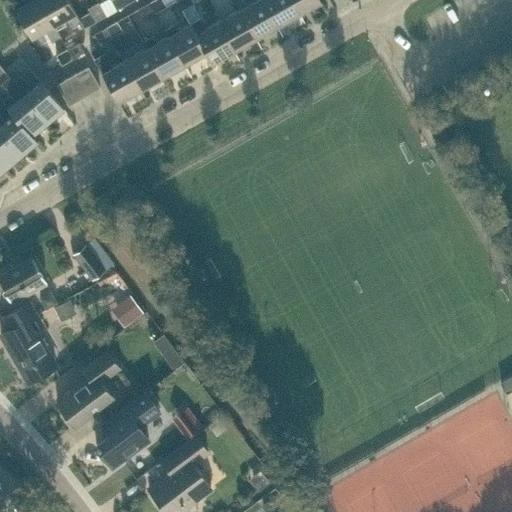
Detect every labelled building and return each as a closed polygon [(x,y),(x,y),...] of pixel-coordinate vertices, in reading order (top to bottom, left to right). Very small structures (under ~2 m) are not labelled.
[(61,37),(54,24),(39,0),(28,0),(15,8),(31,37),(45,30),(52,42),(61,37)] [(76,12),(69,0),(39,0),(54,24),(65,18),(70,27),(80,22),(78,18),(76,12)] [(110,0),(116,9),(127,3),(125,0),(110,0)] [(154,12),(176,0),(175,0),(152,0),(148,3),(154,12)] [(191,0),(176,0),(181,10),(193,3),(191,0)] [(247,0),(238,0),(235,2),(239,9),(255,38),(277,26),(262,0),(254,0),(249,3),(247,0)] [(298,13),(290,0),(262,0),(277,26),(298,13)] [(290,0),(298,13),(321,1),(320,0),(290,0)] [(143,18),(154,12),(148,3),(138,9),(143,18)] [(233,50),(255,38),(239,9),(217,21),(233,50)] [(84,28),(95,21),(90,11),(78,18),(80,22),(84,28)] [(217,21),(206,27),(201,17),(190,23),(206,52),(211,62),(233,50),(217,21)] [(106,27),(111,36),(122,30),(116,21),(106,27)] [(184,64),(206,52),(190,23),(168,35),(184,64)] [(99,43),(111,36),(106,27),(94,34),(99,43)] [(168,35),(157,41),(153,35),(142,41),(146,48),(162,77),(184,64),(168,35)] [(67,49),(72,58),(84,52),(78,42),(67,49)] [(141,89),(162,77),(146,48),(124,60),(141,89)] [(0,58),(0,66),(4,70),(18,58),(11,49),(0,58)] [(61,64),(72,58),(67,49),(56,55),(61,64)] [(124,60),(112,67),(104,53),(94,59),(118,102),(141,89),(124,60)] [(88,66),(78,72),(89,93),(99,87),(88,66)] [(78,72),(68,77),(79,98),(89,93),(78,72)] [(63,107),(39,79),(31,86),(20,74),(12,81),(47,120),(63,107)] [(13,112),(31,134),(47,120),(12,81),(8,76),(1,82),(15,99),(7,107),(12,113),(13,112)] [(68,77),(58,83),(69,104),(79,98),(68,77)] [(13,112),(12,113),(4,119),(0,114),(0,129),(21,153),(36,140),(31,134),(13,112)] [(21,153),(0,129),(0,160),(5,167),(21,153)] [(92,280),(104,271),(86,244),(73,254),(92,280)] [(0,283),(9,303),(47,284),(34,259),(0,275),(0,283)] [(40,299),(46,310),(56,304),(51,293),(40,299)] [(60,318),(74,310),(68,300),(54,307),(60,318)] [(43,328),(35,314),(29,304),(5,317),(11,330),(1,335),(27,383),(55,368),(36,331),(43,328)] [(164,333),(153,341),(172,368),(183,360),(164,333)] [(57,404),(74,426),(113,398),(101,383),(121,367),(108,351),(82,370),(90,380),(57,404)] [(511,384),(499,381),(506,393),(511,389),(511,384)] [(147,393),(102,424),(109,435),(96,445),(112,467),(150,440),(141,427),(160,412),(147,393)] [(195,416),(181,427),(188,436),(202,425),(195,416)] [(219,421),(210,428),(216,435),(225,428),(219,421)] [(169,472),(149,489),(166,511),(178,511),(211,488),(192,463),(208,452),(195,436),(161,460),(169,472)] [(0,511),(22,486),(0,467),(0,511)] [(262,502),(269,511),(282,511),(287,509),(275,493),(262,502)]
